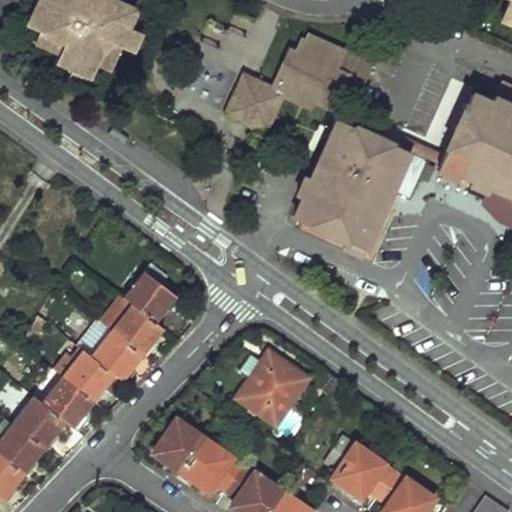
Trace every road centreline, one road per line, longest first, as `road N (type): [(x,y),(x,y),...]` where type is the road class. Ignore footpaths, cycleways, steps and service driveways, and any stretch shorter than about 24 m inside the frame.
road 1 (tertiary): [(265,272),(0,79)]
road 2 (tertiary): [(0,112),(247,293)]
road 3 (tertiary): [(511,452),(265,272)]
road 4 (tertiary): [(247,293),(486,465)]
road 5 (residential): [(247,293),(99,448)]
road 6 (residential): [(387,0),(423,37),(511,76)]
